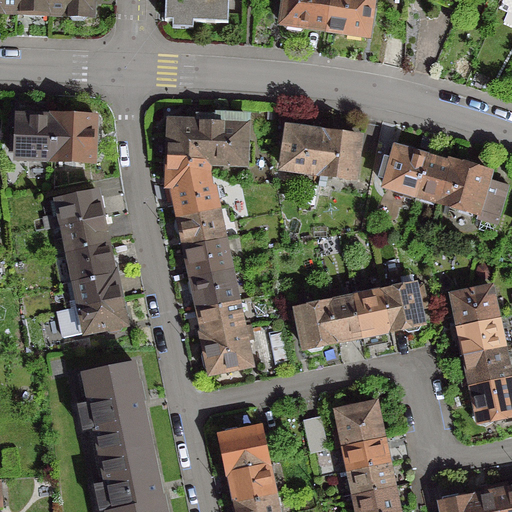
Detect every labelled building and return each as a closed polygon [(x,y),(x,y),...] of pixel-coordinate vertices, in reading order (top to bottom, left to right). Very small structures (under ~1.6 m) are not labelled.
[(0,0),(0,13),(17,14),(17,0),(0,0)] [(50,0),(17,0),(17,14),(51,16),(50,0)] [(94,0),(50,0),(51,16),(94,17),(94,0)] [(166,0),(166,18),(229,20),(229,0),(166,0)] [(326,0),(282,0),(279,24),(322,30),(326,0)] [(374,0),(326,0),(322,30),(370,37),(374,0)] [(8,151),(14,151),(14,158),(50,159),(52,119),(51,119),(34,118),(34,116),(27,114),(21,114),(18,116),(18,118),(16,117),(15,136),(8,136),(8,151)] [(51,119),(52,119),(50,159),(90,161),(92,130),(95,130),(96,120),(92,116),(81,115),(81,119),(51,117),(51,119)] [(172,122),(168,122),(166,160),(204,162),(204,164),(209,164),(210,116),(196,116),(196,123),(191,123),(191,122),(187,118),(176,117),(172,121),(172,122)] [(245,117),(210,116),(209,164),(249,165),(249,145),(243,145),(245,117)] [(324,134),(286,129),(280,169),(318,174),(324,134)] [(357,139),(324,134),(318,174),(352,179),(357,139)] [(377,177),(385,180),(383,187),(414,196),(425,158),(413,154),(411,148),(401,146),(396,148),(396,149),(394,149),(390,161),(383,159),(377,177)] [(447,165),(425,158),(414,196),(437,203),(447,165)] [(203,187),(204,164),(204,162),(166,160),(165,187),(203,187)] [(448,162),(447,165),(437,203),(438,203),(438,204),(475,215),(478,221),(493,225),(504,187),(485,182),(488,174),(467,167),(448,162)] [(173,200),(177,218),(215,209),(211,187),(203,187),(165,187),(163,187),(166,202),(173,200)] [(94,193),(55,201),(61,227),(99,219),(98,213),(101,208),(99,198),(95,196),(94,196),(94,193)] [(177,218),(183,248),(222,240),(215,209),(177,218)] [(99,219),(61,227),(66,252),(104,244),(99,219)] [(183,248),(190,278),(228,270),(222,240),(183,248)] [(66,252),(72,283),(110,275),(110,274),(112,274),(117,273),(115,264),(109,263),(111,259),(109,249),(105,246),(104,244),(66,252)] [(188,294),(193,297),(194,297),(196,310),(235,302),(228,270),(190,278),(190,280),(189,280),(186,284),(188,294)] [(110,274),(110,275),(72,283),(75,295),(73,296),(70,300),(71,302),(68,303),(69,309),(118,299),(112,274),(110,274)] [(412,286),(380,292),(388,331),(401,328),(401,330),(406,332),(415,331),(419,326),(418,325),(420,324),(412,286)] [(489,289),(450,296),(456,327),(495,319),(489,289)] [(380,292),(351,298),(359,337),(376,334),(378,341),(389,338),(388,331),(380,292)] [(351,298),(328,303),(336,342),(359,337),(351,298)] [(121,326),(123,325),(118,299),(69,309),(55,313),(61,338),(103,329),(103,330),(107,334),(118,332),(121,327),(121,326)] [(196,310),(202,335),(202,336),(241,327),(235,302),(196,310)] [(328,303),(294,310),(302,349),(304,348),(304,349),(309,353),(319,351),(320,349),(322,346),(322,345),(336,342),(328,303)] [(502,348),(495,319),(456,327),(449,329),(452,341),(459,339),(463,356),(502,348)] [(204,370),(207,370),(208,374),(249,365),(244,342),(251,340),(248,326),(241,328),(241,327),(202,336),(202,335),(200,335),(203,352),(200,354),(199,357),(202,368),(204,370)] [(502,348),(463,356),(466,373),(459,375),(462,388),(469,386),(507,378),(502,348)] [(82,374),(99,456),(148,447),(139,402),(141,401),(138,383),(135,383),(131,364),(82,374)] [(511,377),(507,378),(469,386),(474,410),(471,410),(470,418),(475,425),(483,427),(490,422),(490,420),(511,415),(511,400),(510,392),(511,391),(511,377)] [(339,436),(333,437),(335,448),(342,447),(380,439),(373,404),(335,413),(339,436)] [(319,419),(302,422),(308,453),(325,450),(319,419)] [(221,436),(219,437),(226,473),(228,473),(227,472),(265,464),(257,429),(238,433),(234,430),(224,432),(221,436)] [(386,463),(380,439),(342,447),(347,472),(386,463)] [(110,509),(106,510),(105,511),(164,511),(161,497),(158,497),(148,447),(99,456),(110,509)] [(386,463),(347,472),(352,496),(391,488),(386,463)] [(272,495),(265,464),(227,472),(228,473),(234,503),(272,495)] [(505,484),(491,486),(496,511),(511,511),(511,488),(506,490),(505,484)] [(480,495),(469,497),(471,511),(496,511),(491,486),(478,489),(480,495)] [(395,511),(391,488),(352,496),(355,511),(395,511)] [(234,504),(231,508),(232,511),(275,511),(272,495),(234,503),(234,504)] [(471,511),(469,497),(439,503),(440,511),(471,511)]
